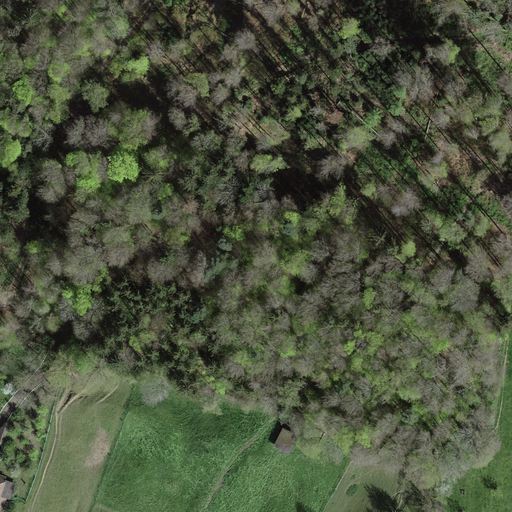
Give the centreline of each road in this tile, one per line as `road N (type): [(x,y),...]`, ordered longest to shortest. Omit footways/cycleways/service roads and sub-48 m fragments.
road 1 (track): [(0,422),(78,315),(138,254),(166,184),(233,109),(308,63),(367,43),(482,33),(502,22),(508,0)]
road 2 (track): [(0,303),(16,283),(61,134),(158,0)]
road 3 (track): [(399,441),(411,311),(432,259),(475,188),(511,167)]
